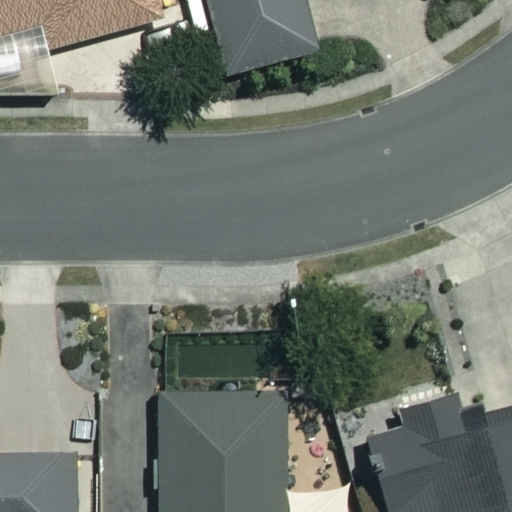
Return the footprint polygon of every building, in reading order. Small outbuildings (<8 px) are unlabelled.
[(0,0),(0,32),(29,25),(36,49),(154,17),(149,0),(0,0)] [(202,0),(222,71),(310,47),(297,0),(202,0)] [(278,511),(276,394),(152,397),(153,511),(278,511)] [(511,511),(511,404),(461,421),(456,403),(356,433),(379,511),(511,511)] [(0,511),(67,511),(66,452),(0,452),(0,511)]
